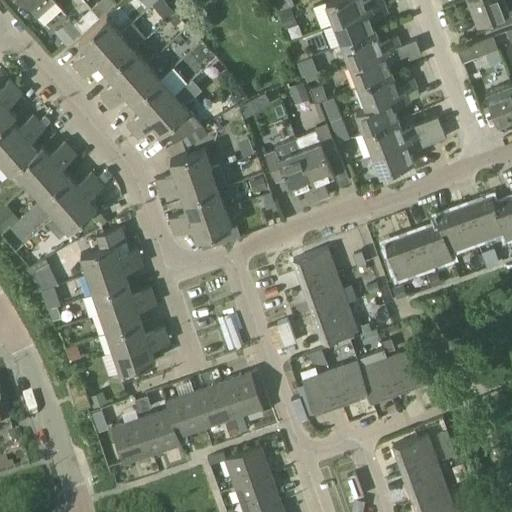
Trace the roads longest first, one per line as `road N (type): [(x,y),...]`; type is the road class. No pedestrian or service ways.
road 1 (residential): [(165,278),(126,157),(8,31)]
road 2 (residential): [(482,162),(233,256)]
road 3 (residential): [(233,256),(300,456)]
road 4 (residential): [(79,511),(14,325)]
road 5 (residential): [(482,162),(421,0)]
road 6 (residential): [(386,511),(364,437),(300,456)]
